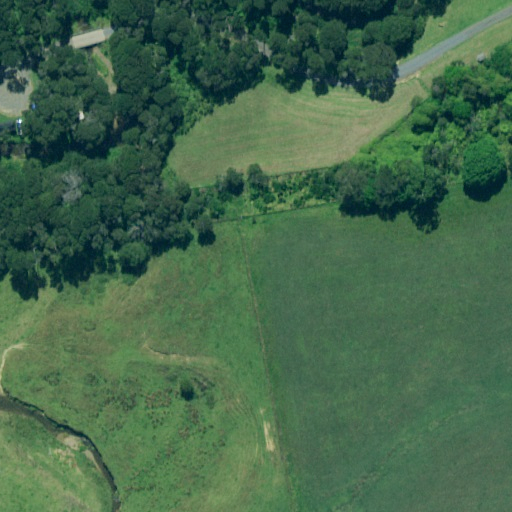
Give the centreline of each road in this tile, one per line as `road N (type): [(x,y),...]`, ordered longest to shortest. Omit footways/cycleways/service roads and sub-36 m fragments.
road 1 (track): [(0,78),(34,55),(145,29),(212,58),(289,60),(336,77),(386,76),(511,14)]
road 2 (track): [(0,93),(30,112),(116,137),(173,143)]
